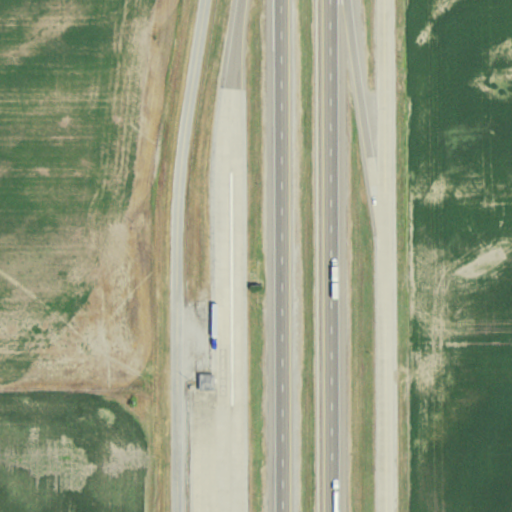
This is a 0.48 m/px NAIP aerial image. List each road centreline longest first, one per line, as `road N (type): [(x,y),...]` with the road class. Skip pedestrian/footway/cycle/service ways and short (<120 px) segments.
road 1 (tertiary): [(208,0),(179,250),(185,511)]
road 2 (motorway): [(334,511),(332,0)]
road 3 (motorway): [(283,0),(284,511)]
road 4 (secondary): [(388,238),(389,511)]
road 5 (motorway): [(388,238),(344,0)]
road 6 (tertiary): [(383,0),(388,238)]
